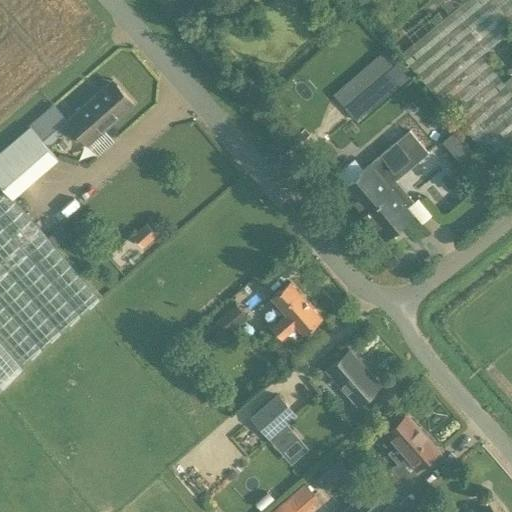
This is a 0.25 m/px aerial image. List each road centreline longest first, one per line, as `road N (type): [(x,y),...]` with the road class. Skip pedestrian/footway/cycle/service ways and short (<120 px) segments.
road 1 (residential): [(396,307),(350,278),(203,100),(104,0)]
road 2 (residential): [(511,456),(418,348),(396,307)]
road 3 (unclassified): [(396,307),(511,210)]
